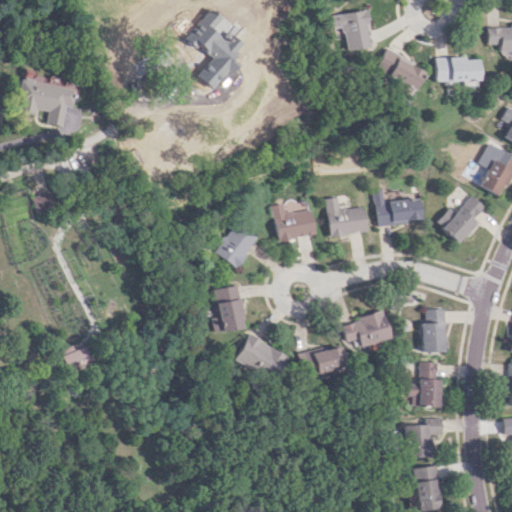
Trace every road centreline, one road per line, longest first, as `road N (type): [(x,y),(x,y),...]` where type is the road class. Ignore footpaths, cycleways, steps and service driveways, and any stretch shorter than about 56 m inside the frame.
road 1 (residential): [(480,511),(469,457),(472,350),(511,232)]
road 2 (residential): [(485,293),(398,268),(317,285)]
road 3 (residential): [(318,291),(309,275),(296,272),(284,277),(279,296),(304,310),(318,291)]
